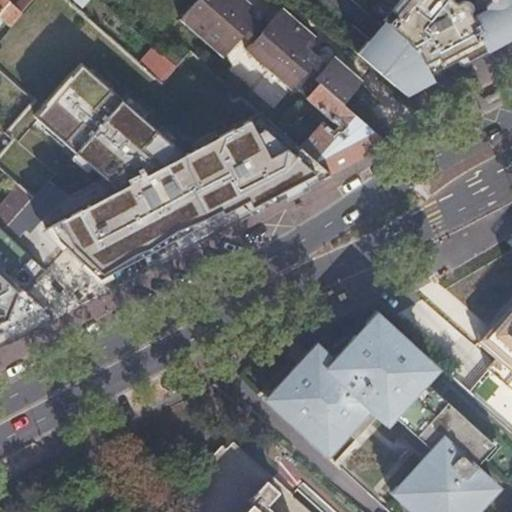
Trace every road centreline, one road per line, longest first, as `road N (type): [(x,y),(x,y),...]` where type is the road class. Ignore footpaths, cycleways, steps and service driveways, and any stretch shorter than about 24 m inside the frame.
road 1 (primary): [(511,118),(292,249),(0,404)]
road 2 (primary): [(0,445),(511,174)]
